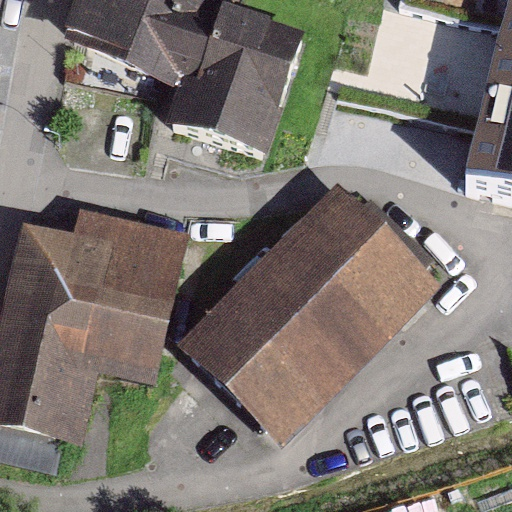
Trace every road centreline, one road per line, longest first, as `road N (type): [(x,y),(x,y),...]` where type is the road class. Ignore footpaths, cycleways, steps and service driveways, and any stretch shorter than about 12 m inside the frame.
road 1 (residential): [(16,167),(189,206),(334,180),(407,182),(497,294)]
road 2 (residential): [(16,167),(31,0)]
